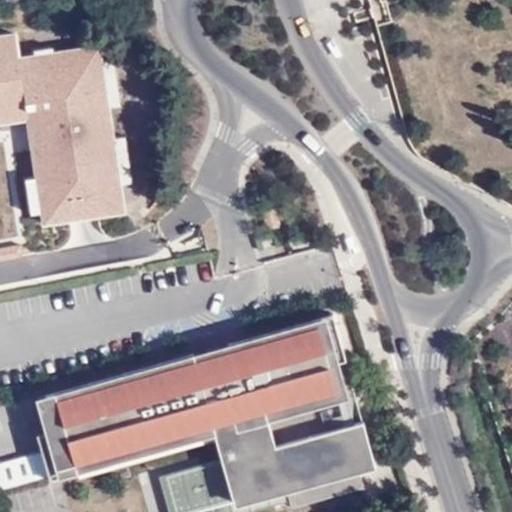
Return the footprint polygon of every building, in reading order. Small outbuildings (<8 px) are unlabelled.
[(18,36),(0,39),(0,129),(24,126),(25,136),(41,233),(128,218),(100,49),(22,61),(18,36)] [(282,227),(277,208),(263,211),(269,230),(282,227)] [(333,313),(36,397),(46,431),(36,433),(49,479),(215,433),(222,458),(234,502),(286,487),(289,499),(291,506),(363,486),(358,468),(375,464),(333,313)] [(0,461),(0,489),(40,478),(33,453),(0,461)] [(151,478),(160,511),(242,511),(289,499),(286,487),(234,502),(222,458),(151,478)]
